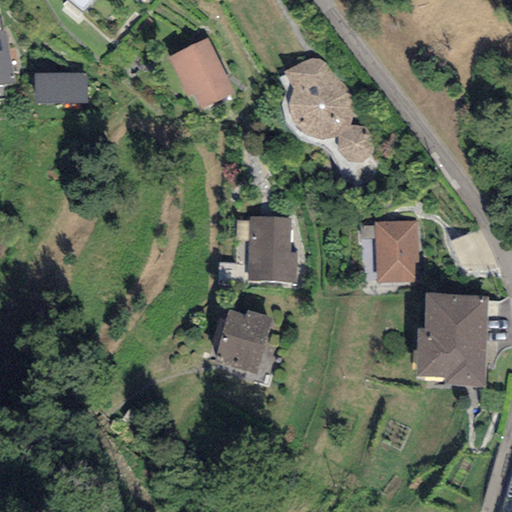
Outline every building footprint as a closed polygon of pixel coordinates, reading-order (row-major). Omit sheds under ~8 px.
[(5,32),(0,32),(0,35),(0,36),(0,35),(0,84),(14,82),(5,32)] [(208,46),(171,63),(188,99),(194,96),(202,112),(233,97),(208,46)] [(307,66),(287,77),(295,92),(291,110),(293,127),(305,137),(321,141),(336,136),(348,126),(353,110),(349,95),(323,66),(318,64),(307,66)] [(86,102),(85,72),(34,74),(35,104),(86,102)] [(350,130),(340,139),(339,153),(348,162),(362,163),(371,154),(371,140),(363,131),(350,130)] [(296,228),(244,226),(242,280),(294,282),(296,228)] [(413,226),(376,227),(378,283),(415,282),(413,226)] [(484,305),(426,305),(426,342),(419,342),(419,384),(447,384),(447,391),(484,391),(484,305)] [(267,324),(221,311),(207,360),(253,373),(267,324)]
